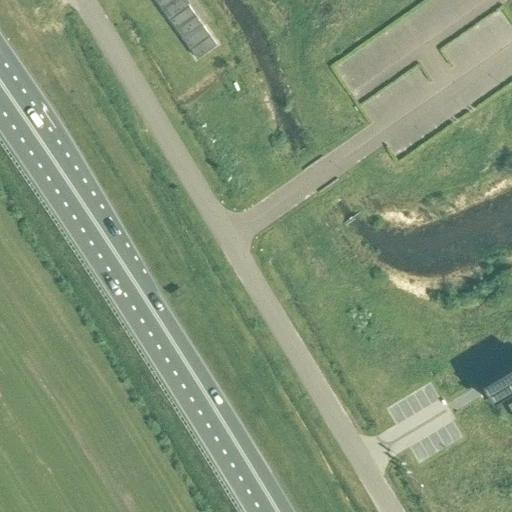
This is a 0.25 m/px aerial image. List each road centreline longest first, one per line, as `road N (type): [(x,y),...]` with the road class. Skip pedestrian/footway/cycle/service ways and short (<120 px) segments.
road 1 (unclassified): [(79,0),(393,511)]
road 2 (trunk): [(276,511),(0,82)]
